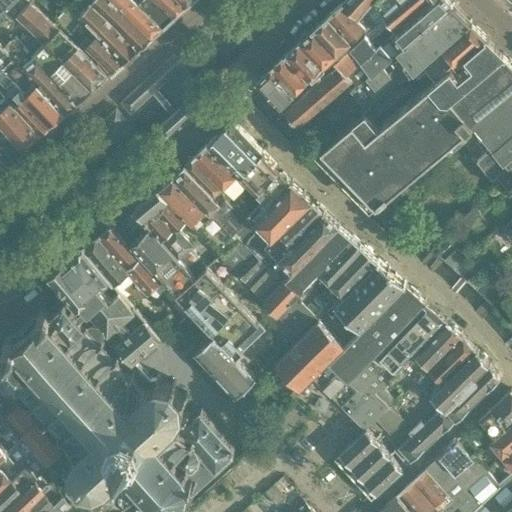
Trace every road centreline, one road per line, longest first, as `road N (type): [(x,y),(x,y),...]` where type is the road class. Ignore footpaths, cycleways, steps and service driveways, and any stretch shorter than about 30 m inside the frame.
road 1 (residential): [(511,366),(229,92)]
road 2 (residential): [(0,279),(151,174),(229,92)]
road 3 (residential): [(217,0),(0,179)]
road 4 (residential): [(367,511),(511,379)]
road 5 (residential): [(223,511),(283,460),(329,511)]
road 6 (residential): [(229,92),(314,0)]
